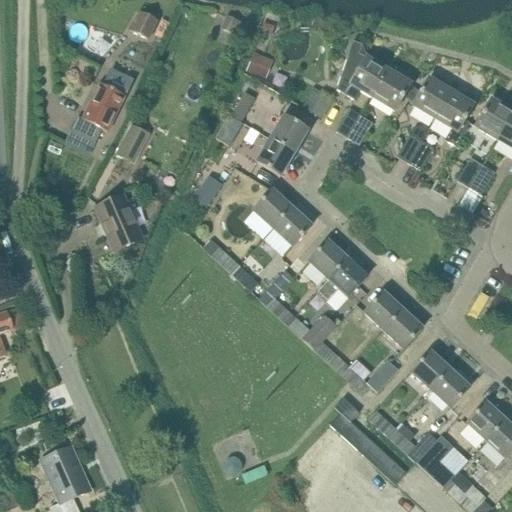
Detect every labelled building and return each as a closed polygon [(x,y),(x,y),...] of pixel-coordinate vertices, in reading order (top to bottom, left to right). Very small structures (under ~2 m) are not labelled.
[(148,42),(157,24),(138,14),(129,33),(148,42)] [(74,30),(74,48),(105,50),(106,31),(74,30)] [(372,101),(388,74),(365,60),(359,56),(362,47),(352,44),(336,92),(354,103),(360,94),(372,101)] [(277,81),(281,65),(257,59),(253,74),(277,81)] [(123,98),(130,83),(110,73),(103,88),(99,86),(82,121),(77,119),(70,134),(95,146),(102,132),(107,134),(124,98),(123,98)] [(410,87),(388,74),(372,101),(377,104),(394,114),(400,104),(403,100),(408,103),(415,91),(410,88),(410,87)] [(412,108),(436,122),(451,95),(428,81),(420,94),(415,91),(408,103),(413,106),(412,108)] [(301,110),(310,116),(322,96),(313,90),(301,110)] [(455,149),(469,126),(464,123),(473,108),(451,95),(436,122),(451,131),(444,143),(455,149)] [(254,102),(243,96),(230,119),(240,125),(254,102)] [(497,143),(511,118),(511,115),(490,102),(474,129),(497,143)] [(348,142),(361,119),(349,112),(335,134),(348,142)] [(240,125),(230,119),(228,118),(215,141),(228,148),(242,126),(240,125)] [(511,151),(511,118),(497,143),(511,151)] [(294,156),(307,133),(283,119),(269,142),(294,156)] [(359,149),(373,126),(361,119),(348,142),(359,149)] [(134,168),(149,138),(130,129),(115,158),(134,168)] [(409,167),(423,143),(410,136),(396,159),(409,167)] [(280,179),(294,156),(269,142),(256,165),(280,179)] [(420,174),(430,157),(434,150),(423,143),(409,167),(420,174)] [(469,192),(482,169),(470,161),(456,184),(469,192)] [(480,198),(494,175),(482,169),(469,192),(480,198)] [(222,187),(209,178),(190,204),(204,213),(222,187)] [(271,231),(272,232),(291,211),(271,193),(258,207),(252,214),(253,214),(243,225),(262,242),(271,231)] [(114,253),(141,242),(123,200),(96,211),(114,253)] [(291,250),(297,243),(311,229),(291,211),(272,232),(291,250)] [(230,277),(238,268),(210,242),(202,252),(230,277)] [(327,283),(347,262),(327,244),(307,265),(327,283)] [(347,301),(366,280),(347,262),(327,283),(328,283),(317,295),(327,303),(337,292),(347,301)] [(244,289),(252,280),(238,268),(230,277),(244,289)] [(293,281),(284,273),(258,302),(280,322),(288,314),(275,302),(293,281)] [(383,334),(402,313),(382,295),(363,316),(383,334)] [(0,336),(23,328),(16,311),(0,316),(0,359),(6,358),(0,342),(0,336)] [(402,352),(409,345),(422,331),(402,313),(383,334),(402,352)] [(309,333),(301,341),(314,353),(322,345),(328,338),(336,330),(323,318),(309,333)] [(294,319),(286,328),(301,341),(309,333),(294,319)] [(343,364),(330,352),(322,361),(335,373),(343,364)] [(430,393),(449,372),(430,354),(410,375),(430,393)] [(370,375),(356,362),(341,379),(361,397),(369,388),(366,386),(365,386),(363,383),(370,375)] [(373,378),(366,386),(369,388),(377,395),(397,373),(389,365),(387,363),(373,378)] [(450,411),(455,405),(469,391),(449,372),(430,393),(450,411)] [(406,475),(350,425),(358,415),(342,401),(334,410),(340,416),(329,428),(395,487),(406,475)] [(486,444),(505,423),(485,405),(466,426),(486,444)] [(387,441),(395,431),(375,413),(367,422),(387,441)] [(505,462),(511,456),(511,454),(511,430),(505,423),(486,444),(505,462)] [(415,449),(395,431),(387,441),(415,466),(436,442),(428,435),(415,449)] [(440,438),(436,442),(415,466),(436,486),(442,491),(451,482),(454,479),(439,465),(452,450),(440,438)] [(41,463),(59,506),(45,511),(77,511),(73,501),(90,493),(71,450),(41,463)] [(459,489),(465,482),(459,476),(452,483),(451,482),(442,491),(465,511),(475,511),(484,503),(486,501),(471,488),(464,495),(459,489)] [(489,511),(491,510),(484,503),(475,511),(489,511)]
